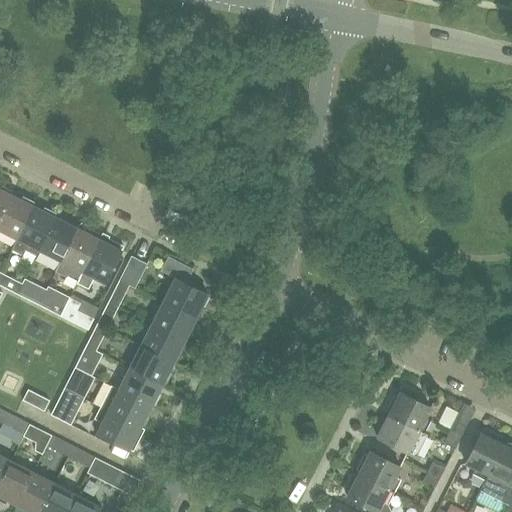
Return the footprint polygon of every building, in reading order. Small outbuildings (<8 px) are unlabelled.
[(0,215),(11,194),(0,187),(0,215)] [(0,229),(16,238),(33,204),(11,194),(0,215),(0,229)] [(38,249),(55,215),(33,204),(16,238),(17,239),(12,250),(23,255),(25,250),(36,256),(39,250),(38,249)] [(59,260),(76,226),(55,215),(38,249),(39,250),(59,260)] [(78,278),(100,233),(79,222),(77,227),(76,226),(59,260),(71,266),(68,273),(78,278)] [(104,282),(123,245),(100,233),(78,278),(79,278),(77,283),(88,289),(94,277),(104,282)] [(130,254),(118,279),(127,283),(126,284),(133,288),(147,263),(130,254)] [(179,261),(172,276),(174,277),(185,282),(192,268),(179,261)] [(0,284),(4,287),(16,293),(20,284),(0,273),(0,284)] [(195,317),(207,293),(185,282),(174,277),(162,301),(195,317)] [(118,279),(107,301),(116,305),(126,284),(127,283),(118,279)] [(16,293),(38,304),(42,295),(20,284),(16,293)] [(38,304),(60,315),(64,306),(42,295),(38,304)] [(96,322),(105,327),(116,305),(107,301),(96,322)] [(195,317),(162,301),(151,323),(184,339),(195,317)] [(86,317),(64,306),(60,315),(81,326),(86,317)] [(85,344),(94,349),(105,327),(96,322),(92,331),(85,344)] [(173,361),(184,339),(151,323),(140,345),(173,361)] [(83,370),(94,349),(85,344),(74,366),(83,370)] [(173,361),(140,345),(129,366),(162,383),(173,361)] [(63,388),(72,392),(83,370),(74,366),(63,388)] [(151,405),(162,383),(129,366),(118,388),(151,405)] [(140,427),(151,405),(118,388),(117,389),(110,385),(99,407),(107,411),(107,410),(140,427)] [(49,399),(28,388),(22,399),(44,410),(49,399)] [(61,415),(72,392),(63,388),(50,413),(59,418),(61,415)] [(400,392),(399,394),(393,394),(386,409),(389,413),(388,414),(424,432),(430,419),(425,417),(430,407),(400,392)] [(136,435),(140,427),(107,410),(107,411),(99,407),(94,418),(101,422),(96,433),(128,449),(129,448),(132,450),(139,437),(136,435)] [(29,423),(7,412),(3,421),(25,432),(29,423)] [(427,434),(424,432),(388,414),(387,416),(382,416),(374,431),(378,435),(377,436),(407,452),(416,456),(427,434)] [(466,425),(454,419),(443,442),(454,448),(466,425)] [(46,443),(51,434),(40,428),(35,437),(34,449),(42,453),(46,443)] [(480,433),(465,463),(475,468),(472,473),(485,479),(502,444),(500,443),(500,438),(485,430),(481,433),(480,433)] [(68,454),(73,445),(51,434),(46,443),(68,454)] [(480,491),(475,501),(497,511),(505,511),(510,502),(511,498),(511,486),(510,485),(511,480),(511,443),(508,441),(504,445),(502,444),(485,479),(479,491),(480,491)] [(94,456),(73,445),(68,454),(90,465),(94,456)] [(363,453),(356,468),(359,472),(358,473),(393,491),(400,479),(394,476),(399,466),(370,451),(368,453),(363,453)] [(0,480),(10,460),(0,454),(0,480)] [(111,485),(119,468),(94,456),(90,465),(89,467),(87,472),(111,485)] [(0,495),(16,504),(32,471),(10,460),(0,480),(0,495)] [(427,471),(439,477),(444,467),(432,461),(427,471)] [(32,511),(38,511),(54,482),(32,471),(16,504),(32,511)] [(434,487),(439,477),(427,471),(422,481),(434,487)] [(352,476),(344,490),(347,494),(347,496),(376,511),(378,511),(382,511),(387,504),(393,491),(358,473),(357,476),(352,476)] [(65,511),(76,493),(54,482),(38,511),(65,511)] [(96,511),(100,505),(76,493),(65,511),(96,511)]
